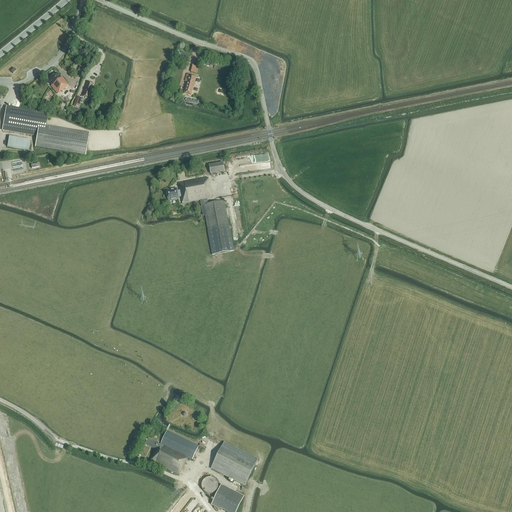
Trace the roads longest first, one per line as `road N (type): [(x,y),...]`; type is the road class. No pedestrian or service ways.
road 1 (tertiary): [(511,287),(309,197),(280,168),(248,60),(99,0)]
road 2 (unclassified): [(0,83),(22,82),(58,57),(83,0)]
